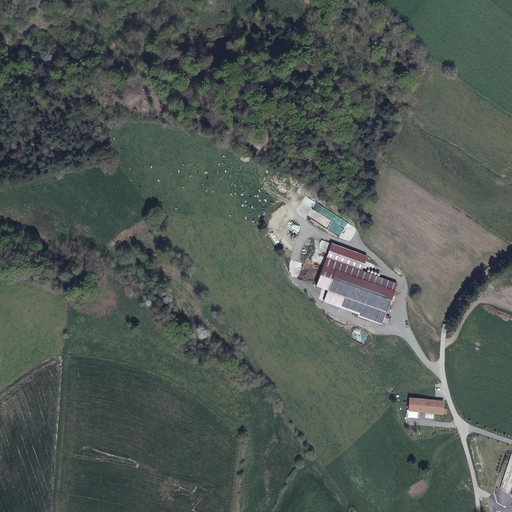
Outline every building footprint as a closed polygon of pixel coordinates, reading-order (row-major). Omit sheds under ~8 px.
[(312,210),(308,219),(340,236),(344,227),(312,210)] [(397,283),(327,259),(317,287),(328,291),(324,302),(359,314),(358,317),(382,325),(383,323),(387,324),(390,317),(386,315),(397,283)] [(307,276),(304,275),(305,270),(302,269),(298,278),(305,281),(307,276)] [(355,328),(351,337),(364,343),(368,334),(355,328)] [(441,409),(441,401),(408,398),(406,410),(409,411),(408,417),(416,418),(424,419),(425,412),(443,414),(444,409),(441,409)] [(500,490),(511,493),(511,451),(511,452),(500,490)]
